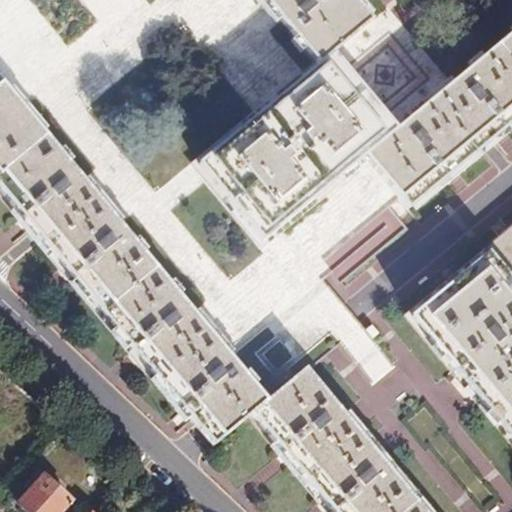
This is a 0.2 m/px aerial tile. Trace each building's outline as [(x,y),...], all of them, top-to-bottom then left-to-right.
[(263,0),(266,3),(277,17),(316,64),(319,67),(332,56),(373,24),(352,0),(263,0)] [(395,133),(363,159),(408,212),(447,180),(452,176),(456,173),(482,151),(490,145),(501,135),(505,132),(511,125),(511,37),(459,81),(446,91),(413,117),(395,133)] [(363,159),(395,133),(339,65),(332,56),(319,67),(287,94),(198,168),(203,174),(262,244),(338,181),(363,159)] [(0,174),(42,134),(23,109),(3,87),(0,90),(0,174)] [(252,414),(266,403),(228,358),(217,346),(197,320),(191,314),(118,226),(107,212),(89,189),(81,179),(42,134),(0,174),(0,190),(23,218),(28,223),(43,240),(61,263),(65,269),(70,274),(139,357),(146,366),(153,374),(178,404),(181,408),(213,446),(252,414)] [(511,227),(509,230),(501,236),(498,239),(486,249),(511,279),(511,227)] [(511,279),(486,249),(401,318),(449,375),(458,387),(471,402),(511,451),(511,279)] [(305,374),(304,373),(266,403),(252,414),(283,452),(288,458),(292,462),(322,498),(326,504),(333,510),(335,511),(420,511),(380,464),(369,450),(362,443),(352,431),(346,423),(340,415),(305,374)] [(23,487),(29,492),(42,478),(36,473),(23,487)] [(42,478),(29,492),(17,505),(24,511),(61,511),(69,504),(42,478)] [(104,495),(88,511),(104,511),(113,503),(104,495)]
